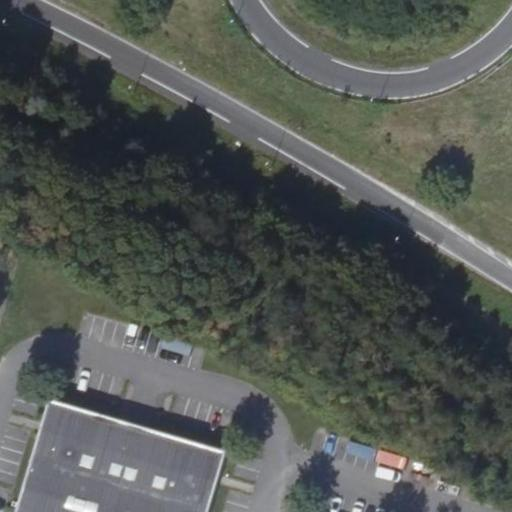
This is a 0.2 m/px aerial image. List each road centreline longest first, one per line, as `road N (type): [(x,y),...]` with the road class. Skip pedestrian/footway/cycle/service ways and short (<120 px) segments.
road 1 (trunk): [(14,0),(163,74),(511,280)]
road 2 (trunk): [(511,26),(427,80),(370,84),(307,62),(243,0)]
